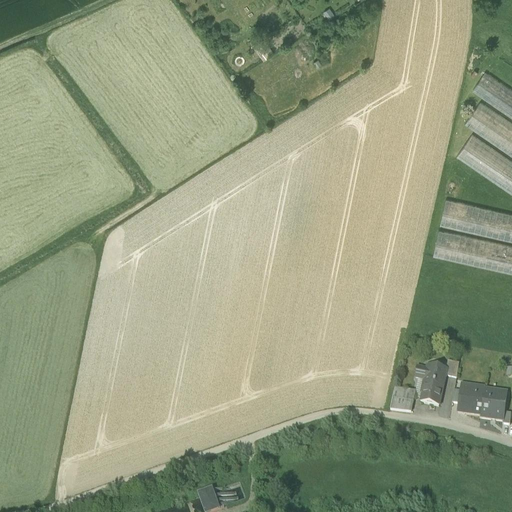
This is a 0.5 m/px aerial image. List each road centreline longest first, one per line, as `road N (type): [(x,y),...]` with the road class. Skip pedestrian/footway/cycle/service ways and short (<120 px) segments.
road 1 (unclassified): [(341,411),(56,511)]
road 2 (residential): [(511,446),(341,411)]
